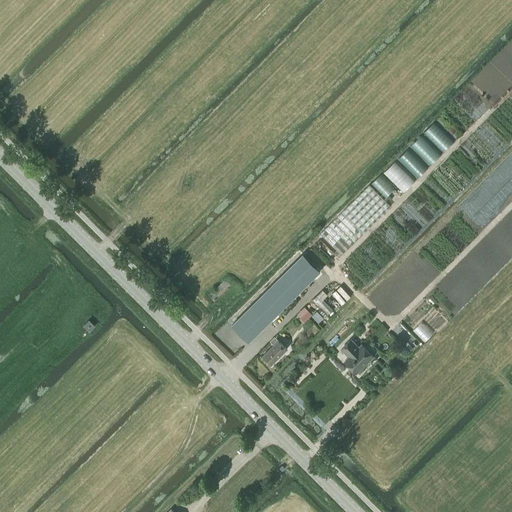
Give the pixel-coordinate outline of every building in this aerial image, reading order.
[(320,234),(341,255),(391,206),(370,184),(320,234)] [(303,254),(232,324),(252,344),(323,273),(303,254)] [(209,296),(215,302),(232,285),(226,279),(209,296)] [(95,325),(89,319),(84,325),(90,330),(95,325)] [(273,344),(263,355),(272,364),(287,349),(276,338),(271,342),(273,344)] [(356,372),(373,356),(362,344),(359,347),(351,339),(342,348),(349,356),(345,361),(356,372)]
